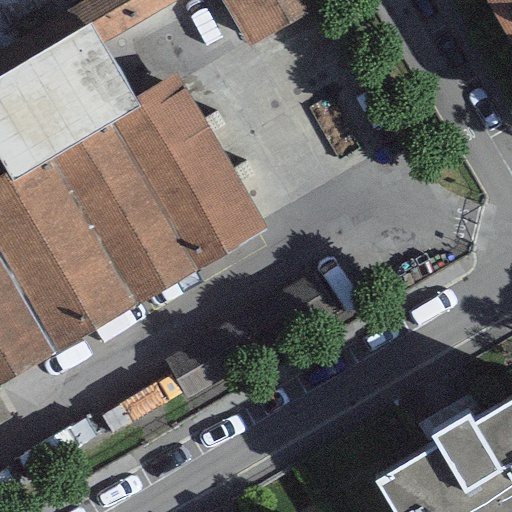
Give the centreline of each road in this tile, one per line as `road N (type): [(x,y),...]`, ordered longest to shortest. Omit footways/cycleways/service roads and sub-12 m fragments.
road 1 (residential): [(124,511),(511,284)]
road 2 (residential): [(511,179),(408,0)]
